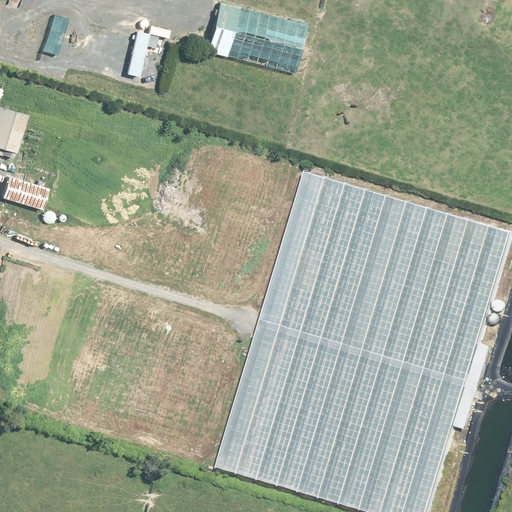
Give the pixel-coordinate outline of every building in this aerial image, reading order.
[(305,24),(217,3),(206,52),(293,73),(305,24)] [(95,11),(75,5),(71,15),(92,21),(95,11)] [(145,14),(136,12),(126,51),(135,53),(145,14)] [(68,19),(52,14),(41,52),(58,56),(68,19)] [(90,24),(76,19),(74,26),(88,31),(90,24)] [(172,21),(163,19),(153,59),(162,61),(172,21)] [(87,35),(69,29),(66,38),(84,44),(87,35)] [(26,115),(0,106),(0,155),(12,160),(26,115)] [(511,231),(303,169),(215,459),(390,511),(436,511),(511,261),(511,231)] [(179,170),(171,170),(170,173),(161,173),(161,183),(183,184),(184,173),(179,173),(179,170)] [(47,190),(4,177),(0,190),(0,197),(41,209),(47,190)] [(48,210),(46,210),(44,210),(43,210),(41,211),(40,212),(39,213),(38,215),(38,216),(38,218),(38,219),(38,221),(38,222),(39,224),(40,225),(41,226),(42,227),(44,227),(45,228),(47,228),(49,228),(50,227),(51,226),(53,225),(54,224),(55,223),(55,222),(56,220),(56,218),(56,217),(55,215),(54,214),(53,213),(52,212),(51,211),(50,210),(48,210)]
